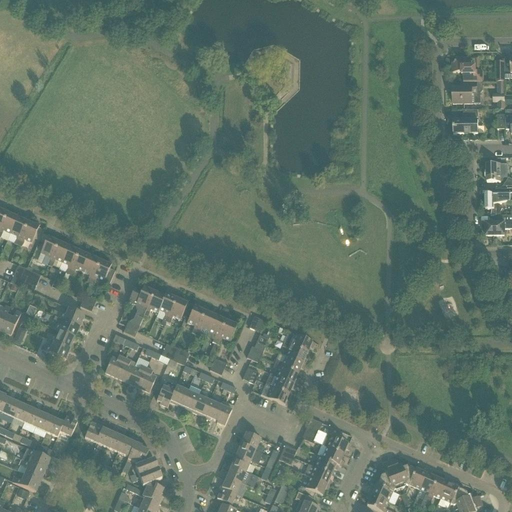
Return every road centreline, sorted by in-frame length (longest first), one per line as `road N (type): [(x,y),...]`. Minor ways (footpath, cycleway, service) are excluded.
road 1 (residential): [(501,511),(501,494),(371,438)]
road 2 (residential): [(185,470),(166,432),(70,389)]
road 3 (residential): [(70,389),(98,321),(118,306),(139,268)]
road 4 (residential): [(511,256),(481,256),(472,235),(471,146)]
road 5 (residential): [(471,146),(442,141),(439,54),(447,43)]
